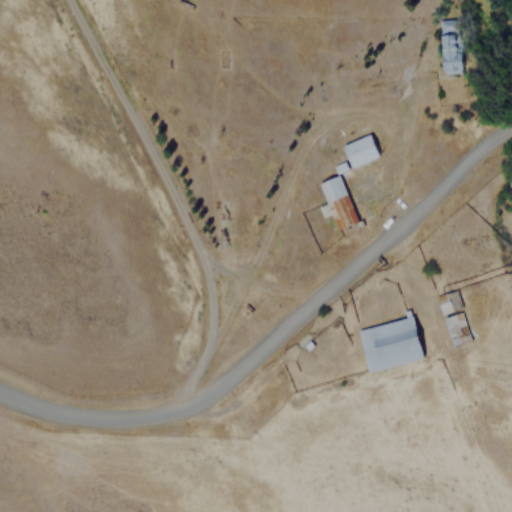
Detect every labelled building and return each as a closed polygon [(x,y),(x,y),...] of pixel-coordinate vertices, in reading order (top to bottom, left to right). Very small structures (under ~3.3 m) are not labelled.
[(442,72),(464,70),(460,31),(437,34),(442,72)] [(343,145),(354,167),(380,154),(370,133),(343,145)] [(319,182),(340,229),(362,219),(340,172),(319,182)] [(443,312),(454,308),(449,291),(438,295),(443,312)] [(456,345),(471,340),(461,312),(446,317),(456,345)] [(357,329),(367,368),(369,373),(427,357),(426,353),(416,313),(357,329)]
